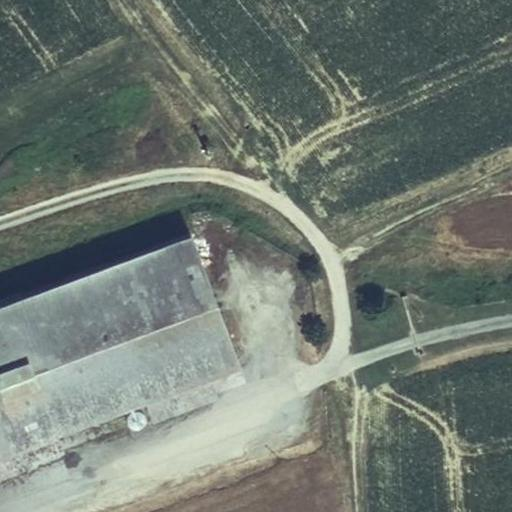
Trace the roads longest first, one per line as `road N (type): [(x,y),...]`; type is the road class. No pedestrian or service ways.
road 1 (track): [(280,199),(233,177),(141,174),(0,225)]
road 2 (track): [(122,0),(280,199)]
road 3 (track): [(331,259),(511,168)]
road 4 (track): [(362,511),(342,366)]
